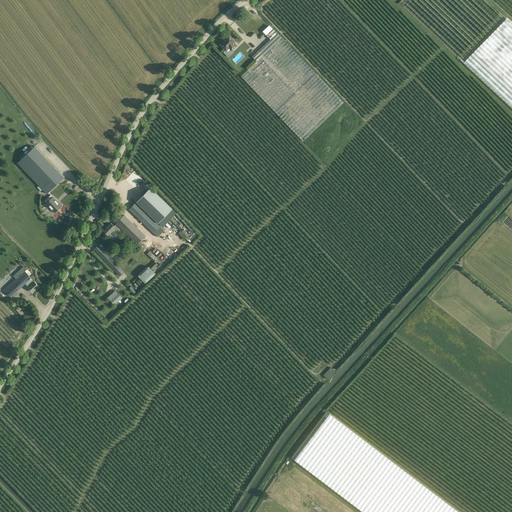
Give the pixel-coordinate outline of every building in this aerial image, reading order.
[(343,103),(277,33),(273,28),(266,35),(270,39),(252,57),(257,61),(241,76),(303,141),(343,103)] [(228,38),(221,44),(225,49),(228,46),(232,50),(237,46),(234,43),(235,42),(231,38),(229,39),(228,38)] [(18,163),(39,185),(37,187),(41,191),(43,189),(47,194),(64,177),(35,146),(18,163)] [(124,186),(134,192),(132,195),(134,196),(138,191),(126,183),(124,186)] [(158,223),(172,208),(150,187),(136,202),(158,223)] [(53,197),(47,204),(55,212),(61,206),(53,197)] [(135,202),(129,209),(143,223),(150,217),(135,202)] [(103,231),(108,235),(110,237),(116,231),(119,235),(123,230),(137,244),(146,235),(124,214),(116,223),(116,224),(114,226),(111,223),(103,231)] [(182,239),(190,237),(190,236),(192,236),(190,228),(180,230),(182,239)] [(107,236),(102,240),(106,244),(110,239),(107,236)] [(154,261),(157,258),(149,250),(146,254),(154,261)] [(150,268),(148,266),(147,267),(146,267),(139,274),(138,276),(145,283),(154,275),(149,270),(150,268)] [(15,278),(4,289),(11,297),(25,284),(28,287),(33,293),(39,287),(34,281),(31,279),(32,278),(25,271),(16,279),(15,278)] [(114,304),(122,297),(118,293),(111,300),(114,304)] [(327,379),(334,371),(330,367),(323,375),(327,379)] [(458,511),(329,414),(294,460),(362,511),(458,511)]
